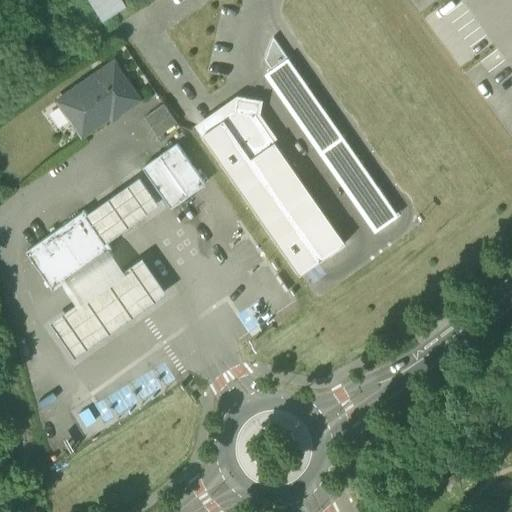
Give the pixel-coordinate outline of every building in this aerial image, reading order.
[(124,5),(120,0),(85,0),(98,20),(124,5)] [(265,60),(271,69),(287,58),(273,38),(265,60)] [(265,75),(375,233),(398,216),(288,58),(265,75)] [(80,116),(89,129),(117,109),(120,113),(139,99),(112,62),(57,101),(72,122),(80,116)] [(137,108),(144,118),(164,104),(157,94),(137,108)] [(222,122),(249,160),(275,142),(256,116),(258,104),(238,100),(236,112),(222,122)] [(144,118),(158,137),(160,136),(168,130),(177,124),(164,104),(144,118)] [(300,275),(320,261),(274,195),(249,160),(222,122),(202,135),(300,275)] [(160,136),(169,149),(177,144),(168,130),(160,136)] [(249,160),(274,195),(299,177),(275,142),(249,160)] [(205,184),(177,144),(169,149),(143,167),(171,207),(205,184)] [(87,213),(107,242),(160,205),(140,177),(87,213)] [(345,243),(299,177),(274,195),(320,261),(345,243)] [(62,284),(62,283),(110,250),(112,249),(107,242),(87,213),(85,210),(27,251),(54,289),(62,284)] [(62,283),(77,304),(124,270),(110,250),(62,283)] [(143,258),(124,270),(77,304),(51,322),(76,358),(167,294),(143,258)]
